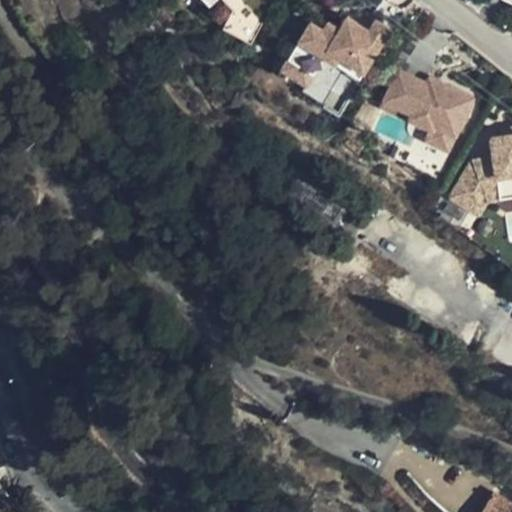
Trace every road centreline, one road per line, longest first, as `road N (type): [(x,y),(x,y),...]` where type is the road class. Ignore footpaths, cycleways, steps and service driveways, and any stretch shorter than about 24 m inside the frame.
road 1 (residential): [(188,300),(204,267),(55,89),(0,2)]
road 2 (residential): [(188,300),(281,371),(511,454)]
road 3 (residential): [(186,511),(113,434),(88,343),(0,218)]
road 4 (residential): [(0,116),(92,219),(188,300)]
road 5 (tertiary): [(76,511),(38,469),(0,375)]
